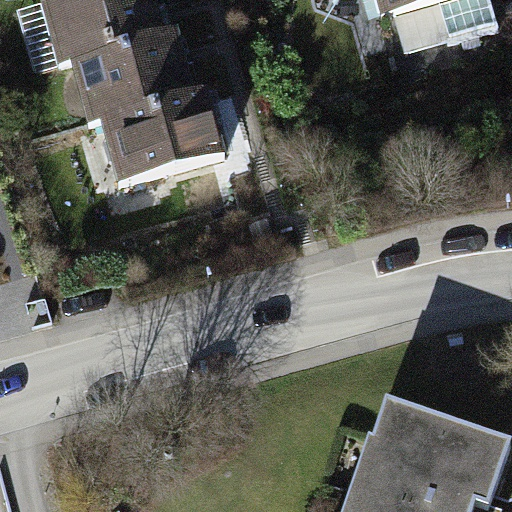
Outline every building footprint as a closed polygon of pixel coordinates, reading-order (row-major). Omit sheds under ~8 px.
[(150,0),(58,0),(40,5),(57,69),(69,66),(162,40),(150,0)] [(377,0),(382,15),(437,0),(377,0)] [(69,66),(86,127),(101,123),(194,97),(177,36),(162,40),(69,66)] [(101,123),(119,186),(224,157),(207,94),(194,97),(101,123)] [(484,511),(486,508),(496,511),(499,511),(511,474),(511,441),(398,402),(384,441),(378,439),(353,511),(484,511)]
